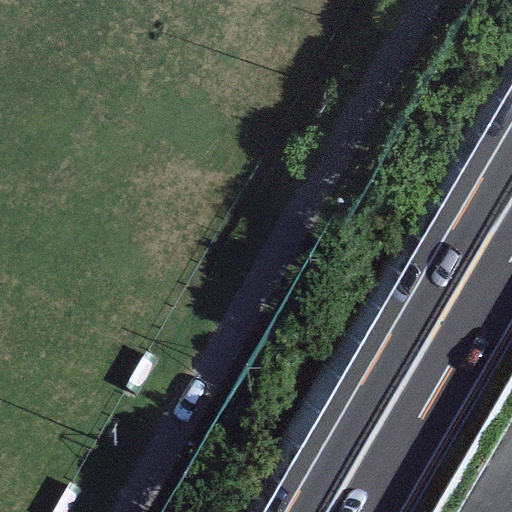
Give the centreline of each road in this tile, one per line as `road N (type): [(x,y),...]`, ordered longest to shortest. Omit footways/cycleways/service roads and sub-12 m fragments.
road 1 (unclassified): [(132,511),(437,0)]
road 2 (motorway): [(511,211),(337,511)]
